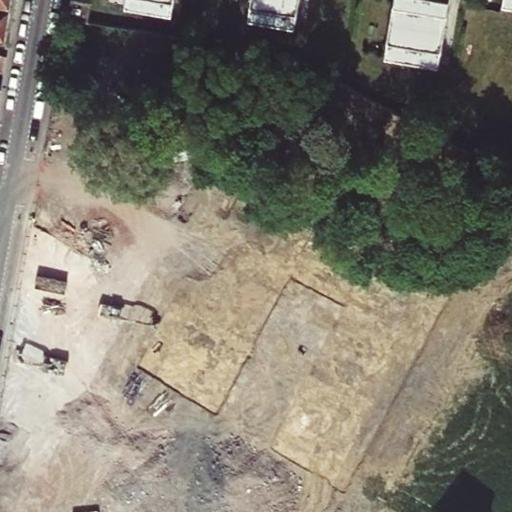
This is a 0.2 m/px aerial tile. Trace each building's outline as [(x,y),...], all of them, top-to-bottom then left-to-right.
[(0,0),(0,79),(13,0),(0,0)] [(85,20),(88,0),(68,0),(66,16),(85,20)] [(171,0),(122,0),(122,5),(169,13),(171,0)] [(297,0),(248,0),(245,18),(292,27),(297,0)] [(447,0),(391,0),(391,3),(381,56),(436,66),(445,13),(447,0)] [(338,511),(445,299),(203,170),(150,267),(132,258),(123,275),(31,223),(0,403),(0,446),(22,458),(0,499),(0,507),(1,511),(338,511)] [(492,511),(511,480),(511,325),(395,511),(492,511)] [(0,446),(0,499),(22,458),(0,446)]
